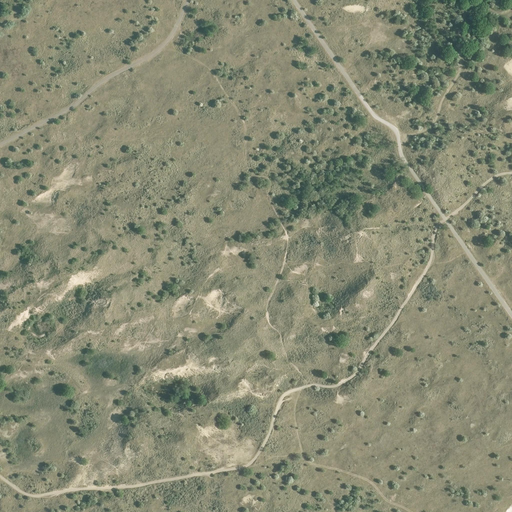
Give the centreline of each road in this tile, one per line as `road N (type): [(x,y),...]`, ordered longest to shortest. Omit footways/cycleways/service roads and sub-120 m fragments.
road 1 (unknown): [(511,173),(486,182),(438,224),(432,260),(348,382),(286,391),(249,464),(37,496),(0,476)]
road 2 (track): [(187,0),(155,52),(0,143)]
road 3 (track): [(511,316),(406,164),(398,139)]
road 4 (track): [(398,139),(370,112),(293,0)]
